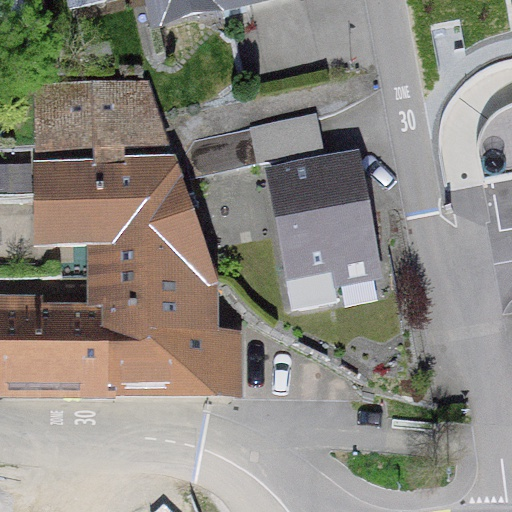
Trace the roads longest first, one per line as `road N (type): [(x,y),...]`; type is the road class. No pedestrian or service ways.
road 1 (residential): [(500,511),(461,322),(420,214),(374,0)]
road 2 (residential): [(0,428),(196,452),(233,463),(286,511)]
